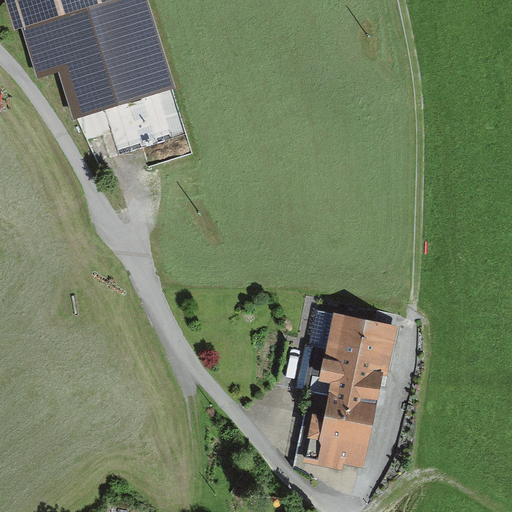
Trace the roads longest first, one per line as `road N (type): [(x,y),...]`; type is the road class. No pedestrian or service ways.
road 1 (unclassified): [(0,55),(95,196),(185,363),(332,511)]
road 2 (track): [(355,511),(376,465),(415,291),(420,122),(400,0)]
road 3 (track): [(375,511),(417,476),(450,478),(505,511)]
road 4 (track): [(185,363),(194,511)]
